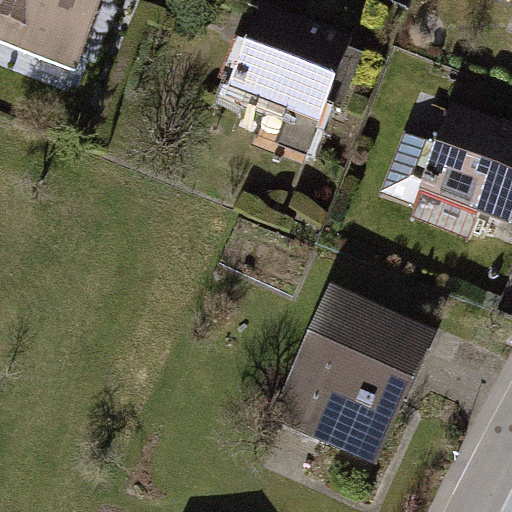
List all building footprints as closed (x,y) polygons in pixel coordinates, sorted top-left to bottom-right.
[(0,0),(0,16),(23,25),(17,40),(74,62),(98,0),(0,0)] [(249,0),(247,6),(260,10),(304,27),(313,0),(249,0)] [(304,27),(260,10),(231,87),(321,121),(327,106),(346,113),(367,58),(348,50),(350,45),(304,27)] [(511,222),(511,136),(451,113),(439,144),(435,142),(433,146),(404,135),(381,195),(414,208),(422,188),(511,223),(511,222)] [(324,436),(370,457),(422,343),(336,304),(293,399),(333,417),(324,436)] [(333,417),(293,399),(284,418),(324,436),(333,417)]
